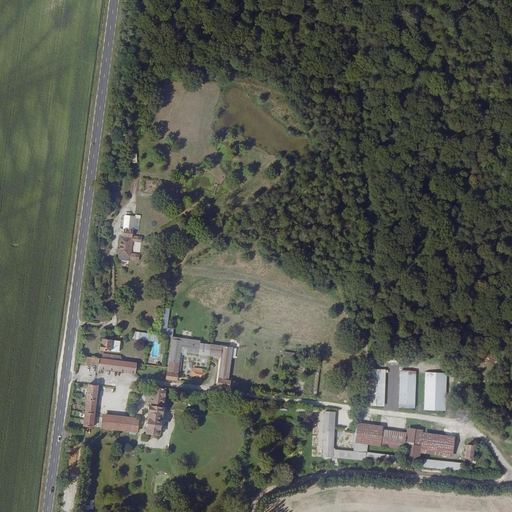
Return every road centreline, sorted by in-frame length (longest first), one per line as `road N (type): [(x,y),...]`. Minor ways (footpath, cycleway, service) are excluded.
road 1 (unclassified): [(142,381),(443,421),(487,441),(510,474),(498,481),(326,473),(263,491),(252,511)]
road 2 (primary): [(114,0),(47,511)]
